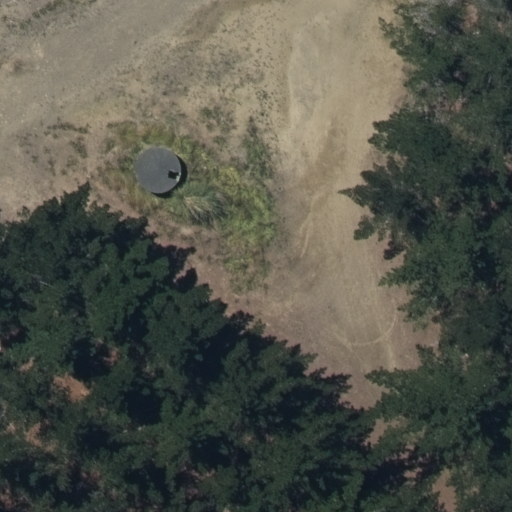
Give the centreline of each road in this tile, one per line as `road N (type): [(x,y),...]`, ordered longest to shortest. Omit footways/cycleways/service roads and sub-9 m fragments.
road 1 (track): [(456,511),(365,354),(348,0)]
road 2 (track): [(365,354),(133,259),(0,157)]
road 3 (track): [(0,88),(156,0)]
